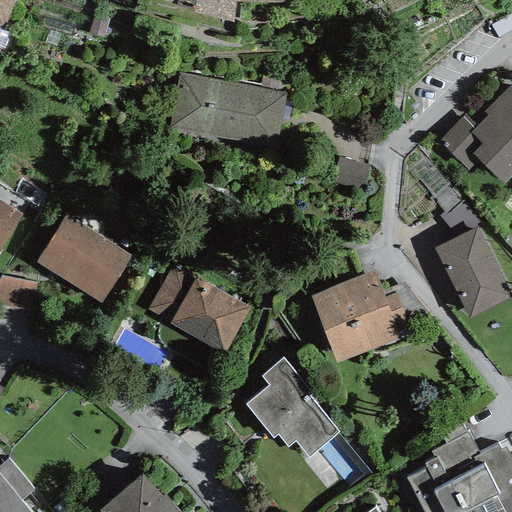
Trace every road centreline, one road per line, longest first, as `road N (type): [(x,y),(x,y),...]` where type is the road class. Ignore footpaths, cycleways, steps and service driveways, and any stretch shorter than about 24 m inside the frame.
road 1 (residential): [(0,340),(81,370),(207,482),(226,511)]
road 2 (unclassified): [(410,138),(511,42)]
